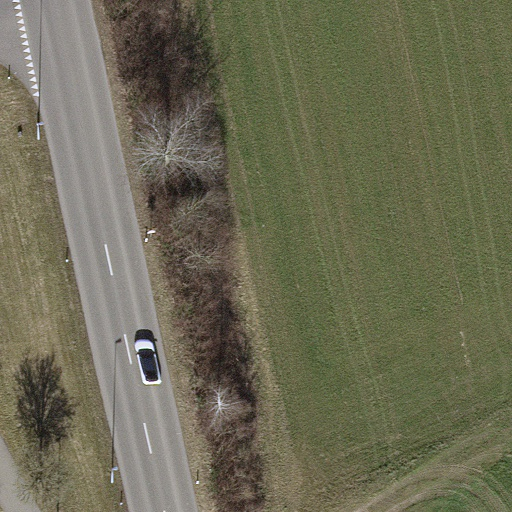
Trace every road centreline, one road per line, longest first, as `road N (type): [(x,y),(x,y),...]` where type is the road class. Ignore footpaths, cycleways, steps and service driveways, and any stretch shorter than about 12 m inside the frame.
road 1 (secondary): [(50,0),(166,511)]
road 2 (track): [(376,511),(511,435)]
